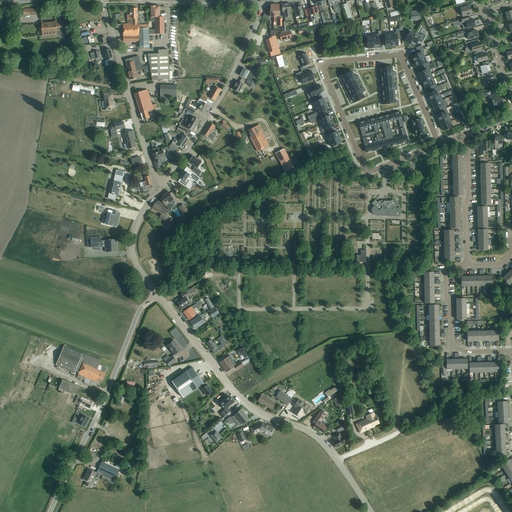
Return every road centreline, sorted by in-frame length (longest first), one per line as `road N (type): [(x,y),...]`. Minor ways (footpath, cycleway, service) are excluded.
road 1 (unclassified): [(336,459),(310,432),(242,400),(157,294)]
road 2 (unclassified): [(49,511),(139,309),(157,294)]
road 3 (residential): [(439,144),(399,55),(323,64),(343,119)]
road 4 (unclassified): [(163,183),(230,80),(260,0)]
road 5 (unclassified): [(163,183),(150,167),(102,0)]
road 6 (residential): [(510,351),(453,347),(446,265),(465,265)]
road 7 (residential): [(343,119),(366,169),(439,144)]
road 8 (residential): [(465,265),(467,134)]
road 9 (unclassified): [(157,294),(135,264),(131,241),(163,183)]
